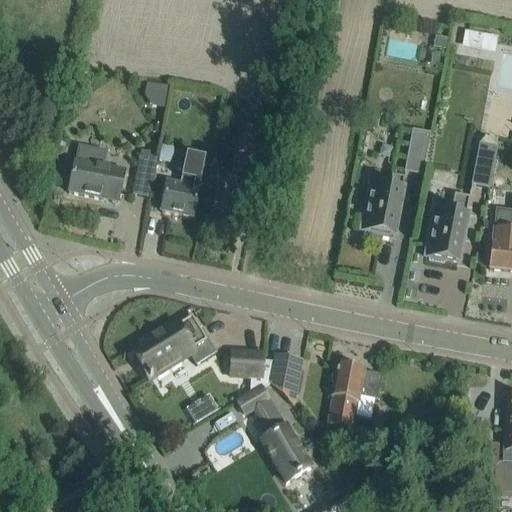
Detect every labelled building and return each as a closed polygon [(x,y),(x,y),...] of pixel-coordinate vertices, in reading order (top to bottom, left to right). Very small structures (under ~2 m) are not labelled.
[(485,39),(482,54),(494,56),(497,41),(485,39)] [(250,158),(255,132),(240,129),(235,155),(250,158)] [(411,132),(403,175),(421,178),(430,136),(411,132)] [(496,149),(478,146),(470,188),(488,191),(496,149)] [(162,148),(159,163),(171,166),(174,150),(162,148)] [(74,162),(68,195),(117,205),(124,172),(103,168),(105,154),(77,149),(74,162)] [(151,199),(158,160),(140,156),(132,196),(151,199)] [(257,185),(261,164),(234,159),(231,172),(246,175),(245,183),(257,185)] [(192,221),(202,166),(184,163),(180,186),(166,183),(160,214),(192,221)] [(237,230),(243,204),(230,202),(234,180),(220,178),(210,225),(237,230)] [(370,185),(361,233),(364,234),(363,236),(380,239),(380,237),(392,239),(403,180),(391,178),(389,189),(370,185)] [(444,265),(445,263),(456,265),(469,200),(456,198),(454,208),(435,205),(425,259),(428,260),(427,262),(444,265)] [(511,273),(511,233),(493,232),(489,272),(511,273)] [(216,355),(201,330),(198,332),(191,319),(176,328),(174,325),(146,342),(149,348),(134,357),(149,382),(188,357),(195,368),(216,355)] [(269,384),(273,364),(262,363),(263,356),(231,355),(230,379),(250,379),(250,396),(259,390),(270,384),(269,384)] [(293,407),(301,363),(274,358),(273,364),(269,384),(270,384),(293,407)] [(376,401),(381,377),(363,374),(363,372),(338,367),(327,427),(352,432),(355,418),(371,421),(374,401),(376,401)] [(279,422),(259,390),(250,396),(236,405),(243,417),(257,409),(274,437),(260,445),(285,486),(311,470),(281,421),(279,422)] [(212,394),(191,404),(199,422),(220,412),(212,394)] [(511,498),(511,465),(493,466),(494,499),(511,498)] [(343,499),(332,506),(335,511),(351,511),(352,511),(343,499)]
